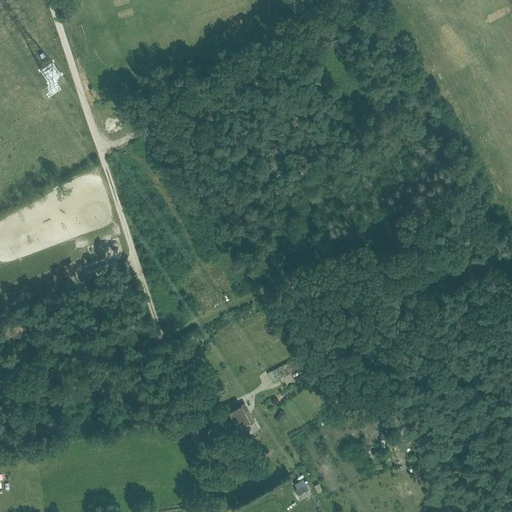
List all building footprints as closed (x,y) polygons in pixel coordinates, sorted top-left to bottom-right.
[(303,28),(327,14),(318,0),(293,0),(288,3),(303,28)] [(110,265),(84,273),(86,281),(112,272),(110,265)] [(321,347),(326,356),(334,352),(329,343),(321,347)] [(299,370),(295,360),(267,375),(272,384),(299,370)] [(0,412),(13,406),(10,401),(0,406),(0,412)] [(246,447),(254,443),(251,436),(259,430),(245,405),(228,414),(246,447)] [(280,413),(275,422),(282,425),(286,416),(280,413)] [(300,501),(311,496),(308,491),(310,490),(308,486),(309,486),(308,484),(305,485),(303,481),(295,486),(297,490),(295,492),(300,501)] [(317,496),(321,493),(318,486),(313,489),(317,496)]
